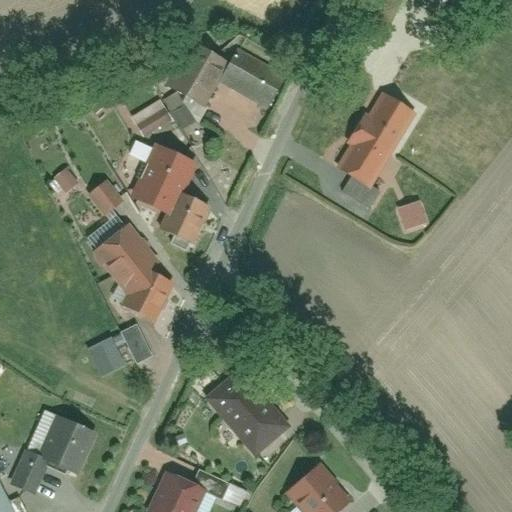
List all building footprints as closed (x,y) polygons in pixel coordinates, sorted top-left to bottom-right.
[(481,26),(450,71),(477,90),(509,44),(481,26)] [(212,75),(258,102),(279,64),(224,33),(212,55),(180,38),(157,78),(197,101),(212,75)] [(396,39),(319,150),(361,179),(438,68),(396,39)] [(180,92),(168,101),(190,130),(202,121),(180,92)] [(166,99),(137,116),(149,137),(179,120),(166,99)] [(134,159),(164,172),(174,149),(144,135),(134,159)] [(170,178),(136,163),(122,193),(155,207),(148,223),(161,229),(159,234),(173,240),(176,234),(181,236),(198,197),(168,183),(170,178)] [(72,168),(55,182),(67,197),(84,183),(72,168)] [(356,176),(347,192),(376,209),(385,193),(356,176)] [(107,194),(92,178),(78,190),(93,206),(107,194)] [(412,190),(386,197),(393,221),(419,214),(412,190)] [(156,264),(126,229),(97,253),(97,262),(101,268),(108,268),(131,292),(124,308),(153,323),(171,285),(146,273),(156,264)] [(126,316),(110,325),(129,357),(144,349),(126,316)] [(232,359),(195,390),(242,446),(279,415),(232,359)] [(96,434),(59,420),(43,461),(80,475),(96,434)] [(305,511),(326,493),(294,457),(264,484),(289,511),(305,511)] [(44,500),(55,469),(33,461),(21,491),(44,500)] [(191,470),(184,484),(195,489),(217,498),(223,483),(191,470)] [(184,484),(161,475),(145,511),(185,511),(195,489),(184,484)] [(9,511),(2,498),(0,498),(0,511),(9,511)]
